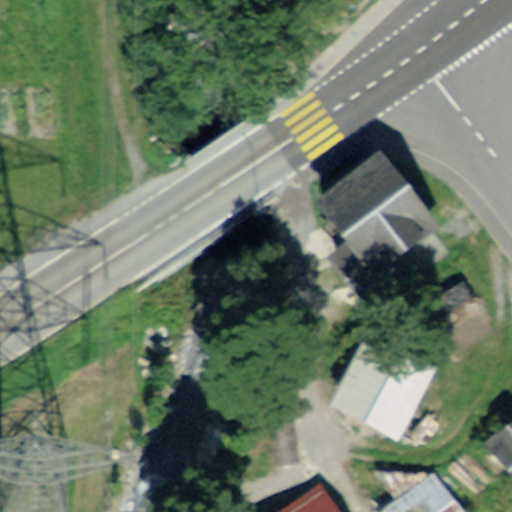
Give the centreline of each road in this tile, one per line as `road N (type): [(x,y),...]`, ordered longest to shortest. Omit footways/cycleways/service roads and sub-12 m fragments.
road 1 (secondary): [(421,51),(0,326)]
road 2 (tertiary): [(421,51),(511,172)]
